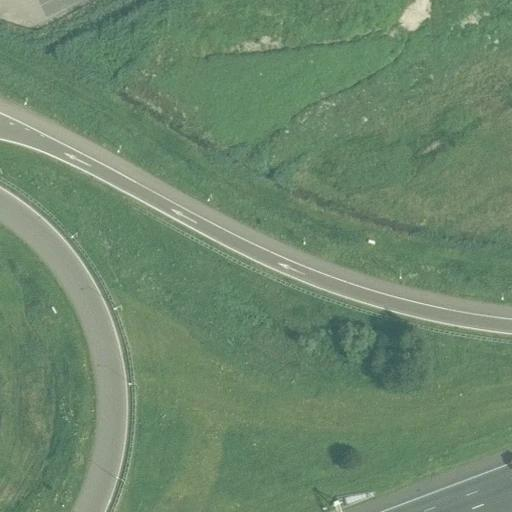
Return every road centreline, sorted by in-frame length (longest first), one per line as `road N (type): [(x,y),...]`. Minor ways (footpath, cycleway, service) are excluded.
road 1 (motorway): [(511,328),(309,279),(0,130)]
road 2 (motorway): [(0,209),(41,240),(71,278),(104,352),(111,422),(90,511)]
